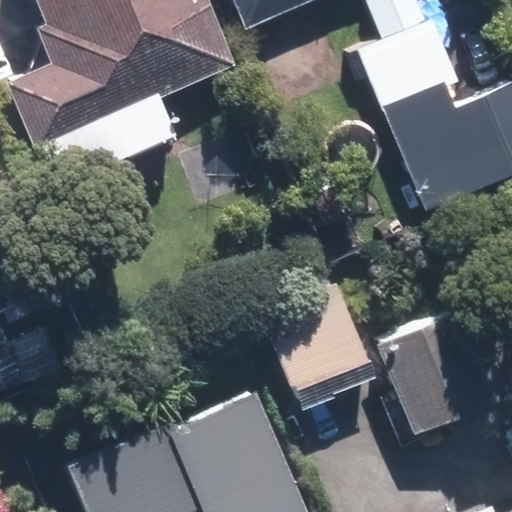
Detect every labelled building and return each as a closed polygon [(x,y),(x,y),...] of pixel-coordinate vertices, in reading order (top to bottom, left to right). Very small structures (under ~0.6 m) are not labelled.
[(40,0),(44,9),(34,13),(48,48),(6,66),(37,141),(50,136),(64,171),(179,124),(164,87),(236,57),(212,0),(40,0)] [(234,0),(244,21),(293,0),(234,0)] [(511,167),(511,74),(494,82),(457,96),(435,37),(366,64),(420,203),(511,167)] [(0,267),(33,253),(0,176),(0,267)] [(0,384),(66,359),(46,308),(70,299),(61,275),(0,298),(0,301),(4,313),(0,314),(0,384)] [(340,286),(263,319),(298,400),(320,390),(375,366),(340,286)] [(450,303),(373,335),(411,425),(488,393),(450,303)] [(57,448),(84,511),(135,511),(186,490),(196,511),(258,511),(298,495),(245,375),(165,410),(162,403),(57,448)] [(511,419),(501,425),(511,450),(511,419)] [(496,511),(487,489),(430,511),(496,511)]
